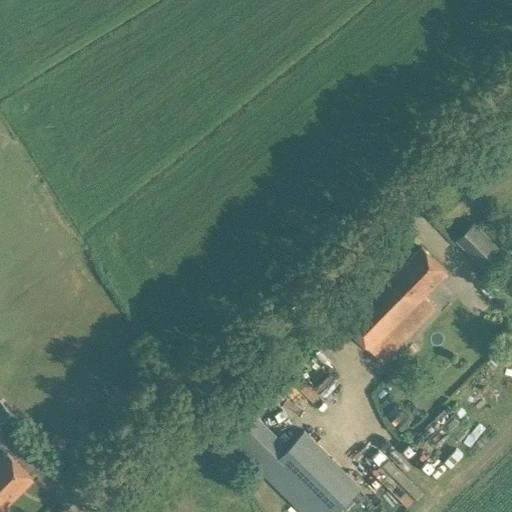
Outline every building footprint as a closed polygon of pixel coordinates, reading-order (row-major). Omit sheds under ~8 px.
[(499,247),(487,236),(473,222),(456,239),(482,264),(499,247)] [(447,271),(436,260),(422,246),(395,273),(391,269),(341,319),(355,333),(384,361),(437,308),(423,295),(447,271)] [(0,437),(19,419),(0,400),(0,437)] [(304,430),(262,472),(302,511),(334,511),(361,486),(304,430)] [(33,478),(19,464),(8,453),(0,460),(0,511),(7,511),(10,509),(6,505),(33,478)]
